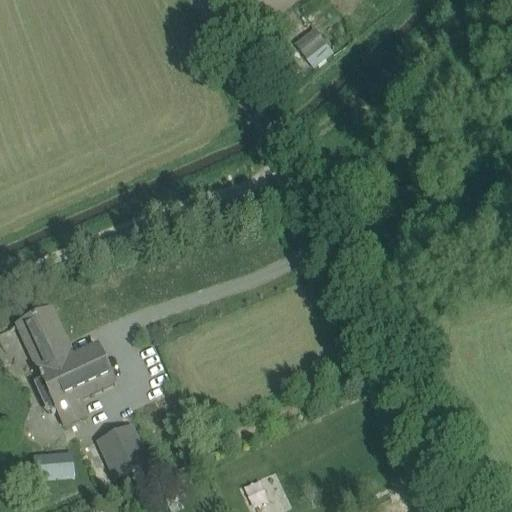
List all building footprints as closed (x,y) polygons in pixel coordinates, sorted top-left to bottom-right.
[(314,72),(333,57),(315,33),(296,47),(314,72)] [(98,350),(77,359),(54,311),(19,327),(65,427),(87,417),(79,399),(114,383),(98,350)] [(96,445),(114,482),(151,464),(133,427),(96,445)] [(188,465),(216,448),(212,441),(203,446),(202,444),(183,455),(188,465)] [(71,455),(41,458),(43,480),(72,477),(71,455)]
